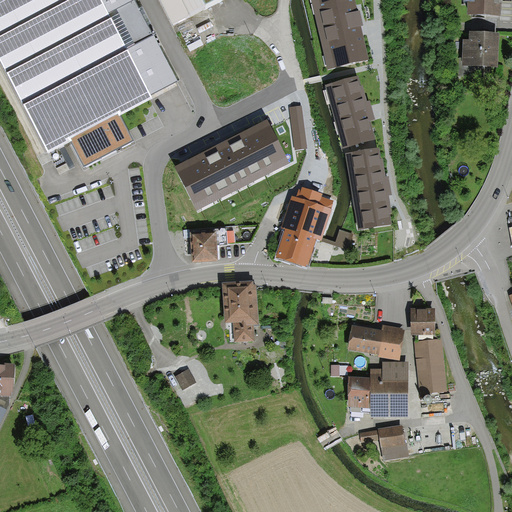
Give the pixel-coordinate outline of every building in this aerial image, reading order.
[(0,0),(0,62),(47,152),(69,140),(84,169),(134,143),(119,114),(177,84),(132,0),(0,0)] [(157,0),(171,25),(221,0),(157,0)] [(312,0),(329,70),(367,61),(352,0),(312,0)] [(463,0),(463,14),(497,15),(497,0),(463,0)] [(495,33),(467,32),(467,40),(461,40),(460,64),(493,65),(495,33)] [(373,140),(357,80),(326,88),(343,149),(373,140)] [(337,152),(314,145),(277,256),(306,265),(315,238),(350,249),(355,236),(341,231),(338,240),(320,234),(328,212),(322,210),(333,178),(329,177),(337,152)] [(378,152),(347,158),(359,230),(391,225),(378,152)] [(213,230),(191,232),(194,262),(216,260),(213,230)] [(342,256),(327,254),(326,263),(341,265),(342,256)] [(257,286),(229,288),(233,343),(254,341),(253,322),(259,322),(257,286)] [(432,311),(412,312),(412,336),(433,336),(432,311)] [(401,333),(351,326),(347,350),(398,357),(401,333)] [(439,339),(415,341),(419,387),(443,385),(439,339)] [(15,363),(0,362),(0,395),(10,396),(12,397),(12,393),(13,394),(15,363)] [(408,417),(408,362),(384,362),(384,370),(373,370),(373,380),(348,379),(348,407),(373,408),(373,417),(408,417)] [(188,370),(176,376),(182,388),(194,383),(188,370)] [(9,404),(10,396),(0,395),(0,405),(7,409),(9,404)] [(400,424),(358,433),(360,442),(378,438),(382,458),(406,454),(400,424)]
